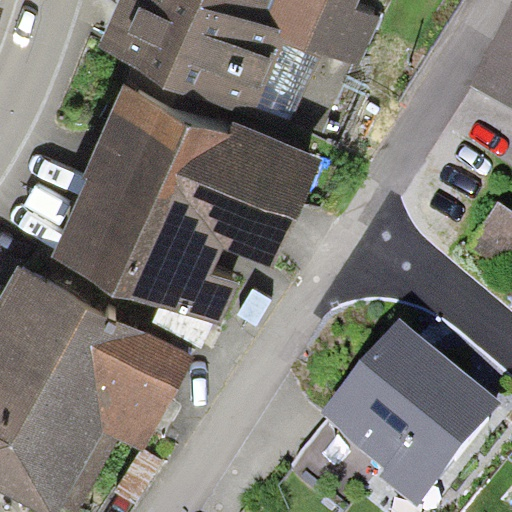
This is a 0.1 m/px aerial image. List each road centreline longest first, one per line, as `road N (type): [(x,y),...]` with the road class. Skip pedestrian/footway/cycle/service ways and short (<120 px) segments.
road 1 (residential): [(347,232),(178,482),(145,511)]
road 2 (residential): [(499,0),(347,232)]
road 3 (residential): [(347,232),(406,264),(511,342)]
road 4 (secondary): [(0,125),(47,0)]
